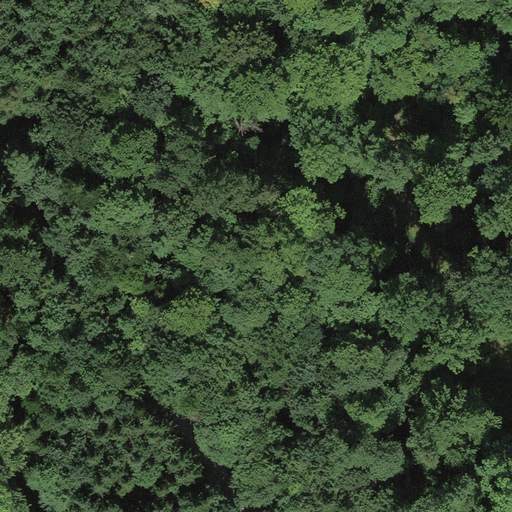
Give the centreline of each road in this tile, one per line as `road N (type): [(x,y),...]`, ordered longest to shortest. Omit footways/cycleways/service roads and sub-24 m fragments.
road 1 (track): [(511,354),(434,269),(408,227),(390,166),(403,83),(485,0)]
road 2 (track): [(246,511),(0,172)]
road 3 (track): [(0,151),(134,75),(166,0)]
